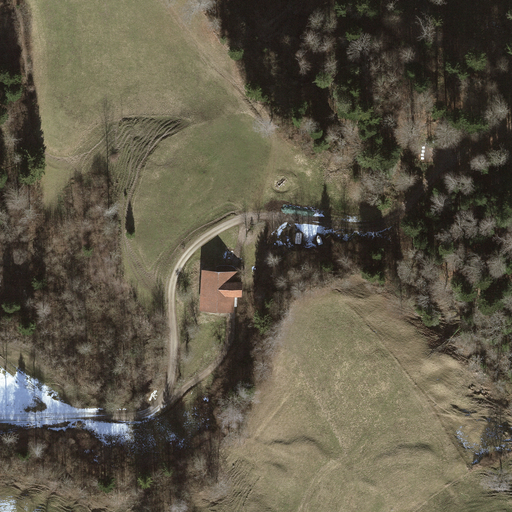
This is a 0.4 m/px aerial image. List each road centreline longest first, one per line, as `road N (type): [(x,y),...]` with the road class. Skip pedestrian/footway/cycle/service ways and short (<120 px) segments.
road 1 (track): [(0,416),(141,417),(160,406),(173,353),(171,285),(192,249),(251,218),(321,224)]
road 2 (track): [(495,136),(438,171),(387,221),(321,224)]
